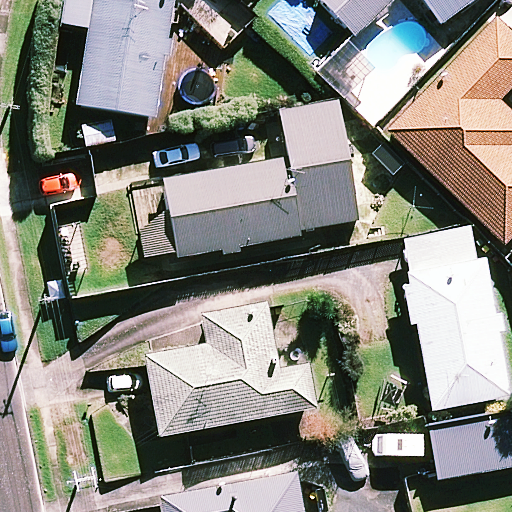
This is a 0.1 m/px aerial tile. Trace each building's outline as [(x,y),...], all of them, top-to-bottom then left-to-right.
[(171,0),(90,0),(76,108),(155,119),(171,0)] [(321,0),(349,37),(396,1),(394,0),(428,0),(432,6),(439,0),(321,0)] [(511,84),(511,38),(493,21),(385,133),(502,245),(511,234),(511,117),(496,102),(511,84)] [(355,227),(334,104),(279,114),(287,161),(131,188),(144,264),(355,227)] [(468,263),(464,232),(402,242),(429,411),(506,399),(484,261),(468,263)] [(276,371),(264,308),(202,319),(207,347),(143,358),(157,437),(314,409),(306,366),(276,371)] [(511,466),(511,415),(428,432),(437,481),(511,466)] [(407,511),(397,445),(343,453),(345,465),(326,468),(333,511),(407,511)] [(302,504),(297,471),(158,492),(161,511),(327,511),(325,501),(302,504)]
